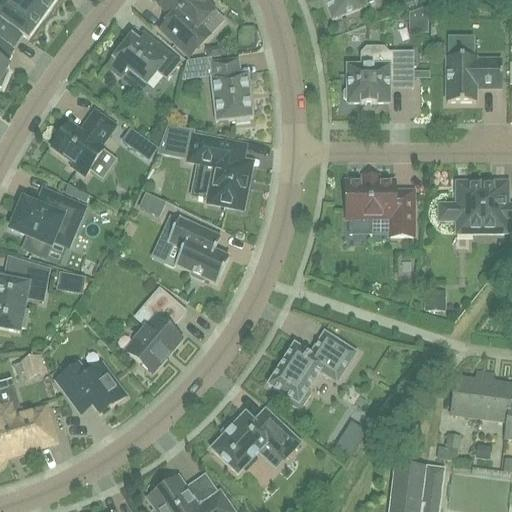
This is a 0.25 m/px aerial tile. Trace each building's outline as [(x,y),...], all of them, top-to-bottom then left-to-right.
[(28,41),(43,20),(14,0),(2,0),(0,3),(0,39),(14,49),(22,37),(28,41)] [(14,0),(43,20),(57,0),(14,0)] [(161,0),(162,3),(159,7),(171,19),(160,31),(172,42),(189,59),(210,37),(224,22),(214,13),(200,0),(161,0)] [(323,0),(332,21),(365,8),(364,6),(361,0),(323,0)] [(259,32),(245,30),(243,45),(257,48),(259,32)] [(143,33),(135,42),(131,39),(107,69),(120,79),(126,71),(146,87),(157,73),(166,81),(180,63),(143,33)] [(389,83),(412,83),(412,54),(388,55),(383,49),(365,49),(360,55),(360,68),(347,68),(347,91),(343,94),(343,100),(347,103),(347,105),(389,105),(389,83)] [(482,88),(482,90),(501,90),(501,63),(475,63),(475,60),(447,60),(447,104),(475,104),(475,88),(482,88)] [(0,91),(1,92),(8,75),(5,73),(9,68),(0,61),(0,91)] [(212,79),(210,80),(216,124),(235,122),(236,126),(250,125),(250,120),(252,120),(247,75),(240,76),(238,62),(210,65),(212,79)] [(68,126),(51,150),(73,165),(70,169),(84,179),(89,172),(103,182),(117,162),(104,152),(100,150),(116,129),(95,114),(79,135),(68,126)] [(176,153),(181,130),(167,127),(159,150),(176,153)] [(251,168),(242,166),(245,148),(192,138),(187,164),(204,167),(204,165),(215,167),(207,206),(243,213),(251,168)] [(412,194),(394,194),(394,184),(377,184),(377,179),(363,179),(363,184),(346,184),(346,221),(390,221),(390,239),(412,239),(412,194)] [(508,184),(491,184),(456,184),(456,207),(444,207),(440,209),(439,213),(439,217),(440,221),(444,223),(456,223),(456,236),(508,236),(508,225),(511,225),(511,205),(508,206),(508,184)] [(16,223),(13,230),(20,234),(20,235),(26,238),(21,249),(45,259),(49,248),(51,243),(67,250),(84,210),(52,196),(43,193),(36,208),(23,203),(15,223),(16,223)] [(217,287),(229,260),(214,253),(220,240),(178,221),(167,244),(183,251),(175,268),(190,275),(191,278),(202,283),(205,281),(217,287)] [(0,330),(17,334),(19,335),(19,333),(20,329),(24,330),(28,313),(23,312),(25,302),(27,289),(45,292),(49,272),(24,264),(20,286),(3,283),(0,282),(0,330)] [(145,333),(127,354),(151,375),(180,341),(169,332),(165,328),(169,323),(174,327),(185,314),(159,291),(142,311),(155,321),(145,333)] [(294,346),(267,387),(285,399),(283,403),(299,413),(310,397),(306,394),(319,374),(337,385),(356,355),(324,334),(310,356),(294,346)] [(42,360),(22,366),(27,381),(46,375),(42,360)] [(80,416),(92,407),(99,418),(125,399),(101,366),(86,378),(77,367),(56,383),(80,416)] [(485,376),(476,375),(475,383),(454,381),(449,417),(479,421),(485,376)] [(485,376),(479,421),(506,424),(507,424),(509,404),(510,404),(511,388),(492,386),(493,377),(485,376)] [(0,465),(2,463),(3,460),(6,459),(7,458),(8,457),(9,455),(9,454),(18,451),(19,452),(20,453),(22,454),(23,454),(54,445),(45,412),(21,419),(14,395),(0,399),(0,465)] [(264,411),(253,423),(245,415),(210,451),(237,476),(257,456),(273,472),(300,445),(264,411)] [(230,511),(220,498),(204,509),(200,504),(195,507),(177,480),(149,500),(157,511),(230,511)]
